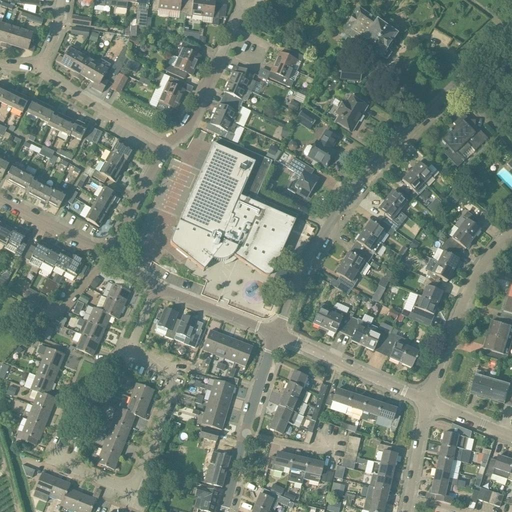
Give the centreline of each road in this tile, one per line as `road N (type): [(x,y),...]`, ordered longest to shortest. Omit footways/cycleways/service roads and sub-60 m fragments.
road 1 (residential): [(275,333),(303,266),(355,185),(511,28)]
road 2 (residential): [(53,450),(70,467),(119,486),(137,477),(171,390),(132,347),(156,288)]
road 3 (residential): [(426,402),(466,291),(511,228)]
road 4 (residential): [(223,511),(275,333)]
road 5 (residential): [(163,143),(187,128),(242,0)]
road 6 (residential): [(426,402),(275,333)]
road 7 (residential): [(163,143),(39,68)]
road 8 (residential): [(275,333),(156,288)]
road 9 (residential): [(115,247),(94,246),(0,197)]
